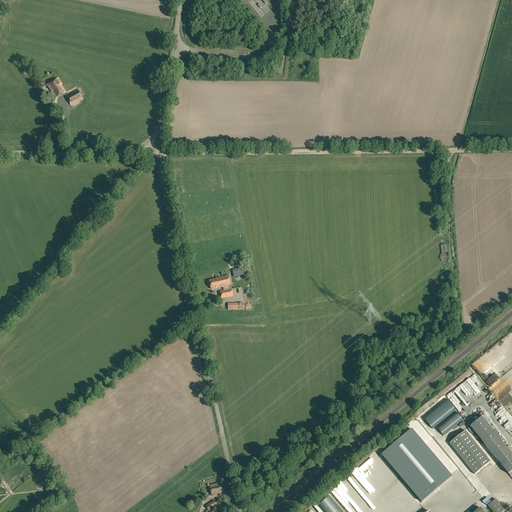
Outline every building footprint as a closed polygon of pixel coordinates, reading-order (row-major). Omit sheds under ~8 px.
[(47,85),(49,87),(52,92),(56,98),(66,93),(61,84),(62,84),(59,79),(47,85)] [(71,106),(83,99),(78,90),(66,96),(71,106)] [(61,127),(66,126),(62,107),(57,108),(61,127)] [(234,277),(246,275),(244,268),(232,270),(234,277)] [(218,288),(223,287),(231,285),(228,276),(216,279),(209,281),(211,289),(218,288)] [(221,299),(233,296),(232,289),(220,292),(221,299)] [(446,399),(423,418),(432,429),(455,410),(446,399)] [(456,412),(436,428),(443,436),(463,420),(456,412)] [(484,415),(470,427),(509,474),(511,471),(511,448),(509,445),(506,448),(493,431),(496,429),(485,415),(484,415)] [(411,429),(381,455),(421,502),(452,476),(411,429)] [(465,431),(450,443),(475,475),(490,462),(465,431)] [(431,444),(435,448),(440,443),(436,439),(431,444)] [(362,463),(362,470),(364,473),(376,485),(377,487),(377,482),(381,480),(382,482),(386,479),(384,476),(387,474),(386,472),(383,469),(381,470),(378,467),(378,471),(375,471),(372,466),(370,464),(362,463)] [(212,496),(224,492),(221,483),(217,485),(217,484),(210,486),(210,487),(209,487),(212,496)] [(479,483),(475,486),(477,488),(474,490),(482,499),(488,495),(479,483)] [(59,493),(53,485),(50,487),(56,495),(59,493)] [(343,511),(329,495),(318,505),(323,511),(343,511)] [(502,511),(504,510),(498,503),(495,499),(487,505),(492,511),(502,511)] [(209,511),(218,505),(214,500),(206,506),(209,511)] [(400,503),(405,511),(413,511),(408,503),(403,506),(402,503),(400,503)]
